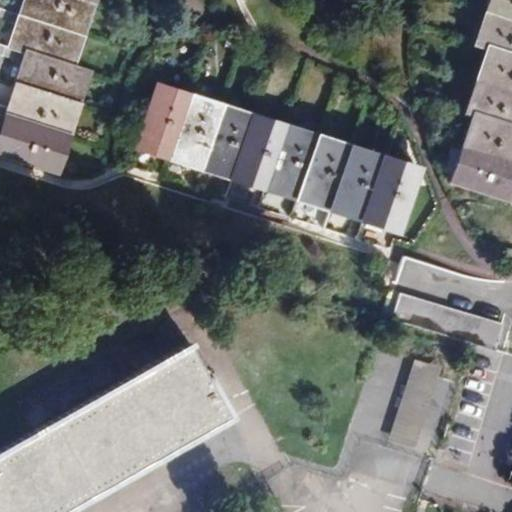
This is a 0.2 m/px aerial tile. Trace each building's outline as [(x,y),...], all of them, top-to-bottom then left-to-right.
[(0,162),(57,180),(69,137),(85,81),(69,76),(91,0),(23,0),(6,57),(25,63),(0,145),(0,162)] [(474,120),(454,186),(511,203),(511,0),(488,0),(474,49),(485,53),(465,118),(474,120)] [(157,95),(138,157),(400,238),(419,176),(157,95)] [(390,325),(485,354),(492,330),(399,301),(390,325)] [(186,341),(0,445),(0,511),(53,511),(227,414),(186,341)] [(390,443),(436,458),(466,369),(418,353),(390,443)]
